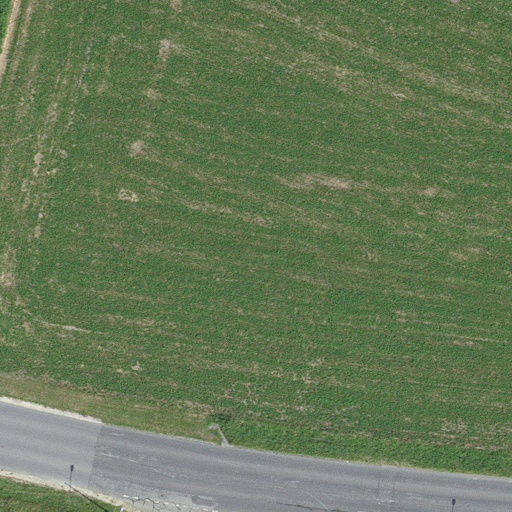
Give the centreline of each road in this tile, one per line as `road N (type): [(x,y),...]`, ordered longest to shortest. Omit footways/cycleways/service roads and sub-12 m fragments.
road 1 (tertiary): [(0,428),(131,461),(310,490)]
road 2 (tertiary): [(310,490),(511,509)]
